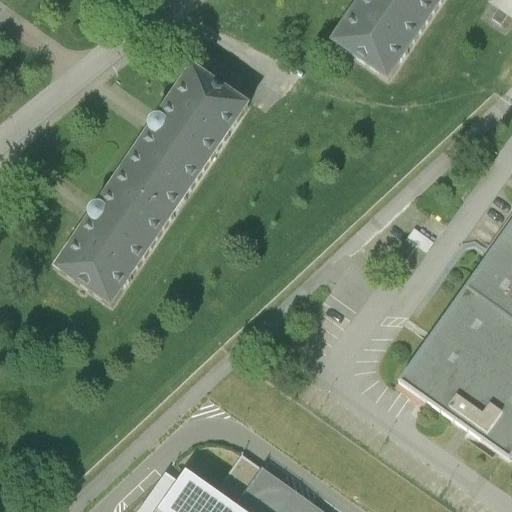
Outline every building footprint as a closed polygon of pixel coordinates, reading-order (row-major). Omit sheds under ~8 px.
[(371,0),(343,42),(406,84),(462,0),(371,0)] [(511,0),(491,0),(488,5),(511,20),(511,0)] [(199,66),(56,279),(121,322),(264,110),(199,66)] [(511,226),(399,386),(511,465),(511,226)] [(191,474),(164,511),(286,511),(290,508),(299,494),(250,459),(223,497),(191,474)]
